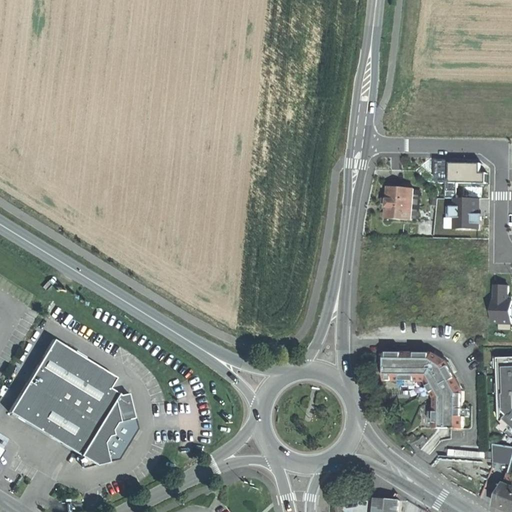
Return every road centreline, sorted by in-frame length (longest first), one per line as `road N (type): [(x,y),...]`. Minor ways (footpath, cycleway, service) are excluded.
road 1 (secondary): [(337,297),(376,0)]
road 2 (secondary): [(0,225),(219,360)]
